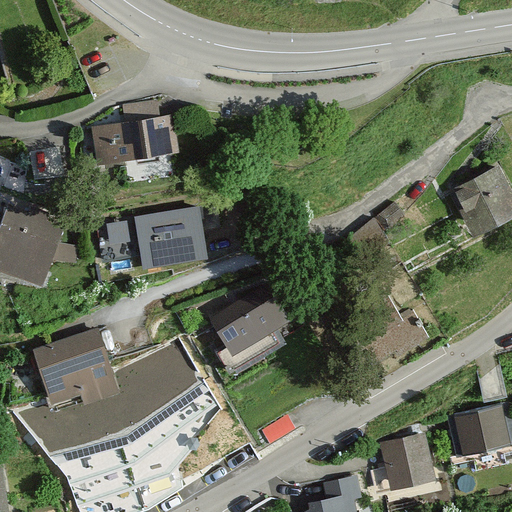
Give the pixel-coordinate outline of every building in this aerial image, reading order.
[(80,131),(85,173),(188,161),(183,119),(80,131)] [(478,177),(453,192),(483,239),(511,221),(511,182),(500,163),(478,177)] [(17,201),(0,237),(0,266),(49,289),(77,228),(17,201)] [(141,217),(148,265),(211,257),(204,209),(141,217)] [(109,217),(112,265),(141,263),(139,215),(109,217)] [(270,277),(209,314),(235,358),(296,322),(288,308),(270,277)] [(379,370),(429,336),(412,309),(399,315),(386,291),(337,321),(357,358),(369,349),(372,357),(379,370)] [(104,332),(41,354),(61,413),(125,390),(104,332)] [(70,481),(76,507),(126,487),(130,486),(172,472),(221,408),(179,338),(16,410),(70,481)] [(511,401),(448,415),(457,456),(511,443),(511,401)] [(401,433),(379,440),(393,488),(437,475),(423,427),(401,433)] [(12,511),(9,456),(0,456),(0,511),(12,511)] [(316,498),(296,503),(297,511),(367,511),(359,474),(327,481),(330,495),(316,498)]
